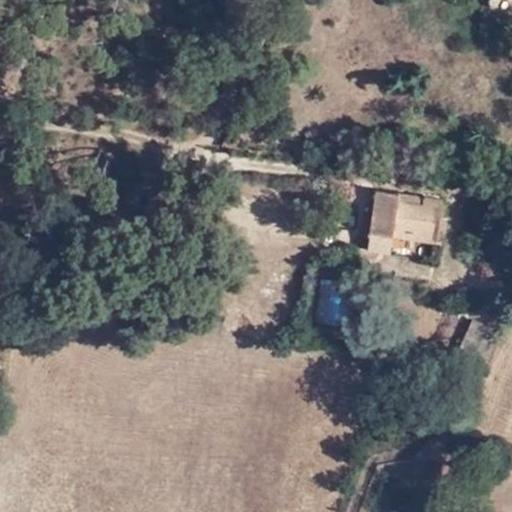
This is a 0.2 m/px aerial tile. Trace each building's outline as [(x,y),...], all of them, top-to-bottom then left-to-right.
[(375,235),(393,238),(436,243),(438,231),(444,232),(447,220),(438,219),(443,199),(425,196),(423,208),(399,203),(401,193),(376,189),(375,194),(381,195),(375,235)] [(423,208),(425,196),(401,193),(399,203),(423,208)] [(369,234),(375,235),(381,195),(375,194),(369,234)] [(365,253),(372,253),(375,235),(369,234),(365,253)] [(372,253),(389,256),(393,238),(375,235),(372,253)] [(473,360),(489,333),(494,325),(480,318),(462,355),(473,360)] [(496,344),(499,338),(489,333),(473,360),(481,365),(496,344)]
